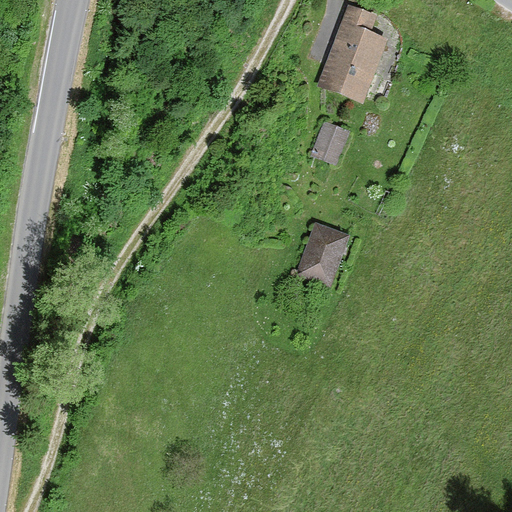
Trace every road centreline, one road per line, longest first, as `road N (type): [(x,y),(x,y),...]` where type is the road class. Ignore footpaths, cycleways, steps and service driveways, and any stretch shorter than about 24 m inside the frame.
road 1 (track): [(288,0),(235,98),(94,311),(30,511)]
road 2 (tertiary): [(0,457),(73,0)]
